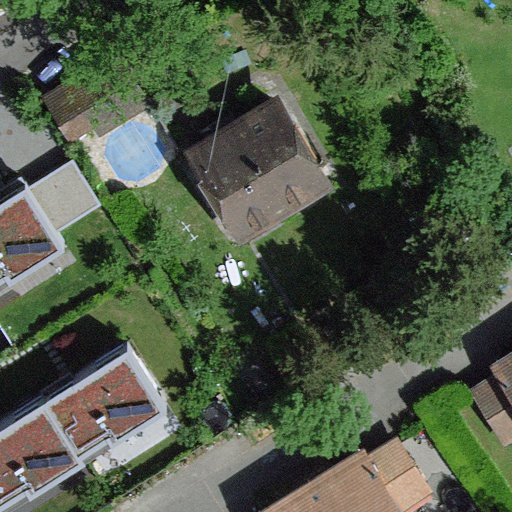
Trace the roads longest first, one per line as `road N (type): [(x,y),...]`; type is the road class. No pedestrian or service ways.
road 1 (residential): [(193,511),(511,307)]
road 2 (residential): [(0,72),(110,0)]
